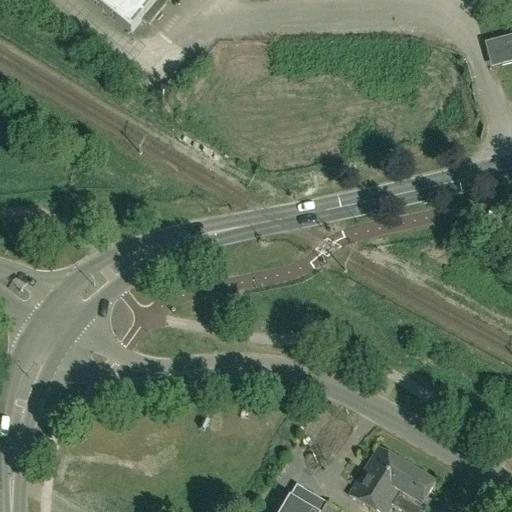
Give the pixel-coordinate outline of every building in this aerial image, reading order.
[(162,0),(90,0),(131,34),(142,21),(148,26),(167,4),(162,0)] [(511,64),(511,36),(485,44),(492,70),(511,64)] [(247,269),(246,257),(220,260),(222,272),(247,269)] [(404,471),(407,466),(378,449),(349,496),(374,511),(388,511),(401,493),(395,489),(397,485),(392,482),(394,479),(398,481),(400,477),(398,475),(401,470),(404,471)] [(435,484),(407,466),(404,471),(401,470),(398,475),(400,477),(398,481),(394,479),(392,482),(397,485),(395,489),(401,493),(388,511),(389,511),(393,506),(402,511),(423,511),(426,508),(422,506),(435,484)] [(325,511),(328,506),(304,492),(305,491),(297,486),(285,507),(286,508),(283,511),(325,511)]
